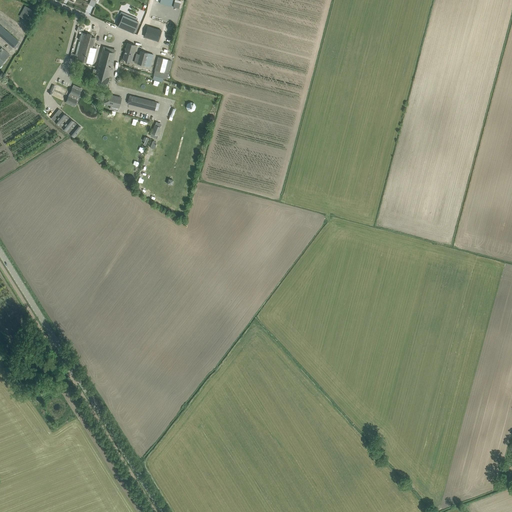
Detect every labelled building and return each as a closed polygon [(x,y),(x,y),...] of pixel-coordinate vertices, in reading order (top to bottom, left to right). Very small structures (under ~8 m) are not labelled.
[(28,7),(22,18),(28,21),(34,11),(28,7)] [(123,15),(119,26),(126,29),(134,32),(138,22),(123,15)] [(0,25),(0,35),(13,47),(18,41),(0,25)] [(148,26),(144,37),(158,41),(161,30),(148,26)] [(83,34),(77,54),(79,55),(77,61),(88,64),(92,49),(95,37),(83,34)] [(127,43),(123,57),(131,59),(133,54),(134,54),(134,53),(135,52),(135,51),(136,45),(127,43)] [(0,65),(9,55),(0,46),(0,65)] [(93,83),(106,87),(109,78),(108,78),(116,50),(115,52),(106,50),(107,48),(103,47),(96,74),(95,74),(93,83)] [(150,67),(152,59),(153,54),(140,51),(137,63),(150,67)] [(155,69),(165,72),(168,60),(158,57),(155,69)] [(72,87),(70,93),(77,97),(80,91),(72,87)] [(103,103),(119,108),(121,97),(106,93),(103,103)] [(157,102),(130,95),(127,103),(154,111),(157,102)] [(68,96),(66,102),(73,105),(76,99),(68,96)] [(193,111),(196,104),(189,101),(186,108),(193,111)] [(54,116),(51,118),(59,125),(66,117),(61,113),(57,118),(54,116)] [(68,119),(62,127),(67,131),(73,123),(68,119)] [(76,125),(69,133),(74,137),(81,129),(76,125)] [(151,133),(157,135),(161,127),(155,125),(151,133)] [(175,181),(171,177),(166,181),(170,185),(175,181)]
